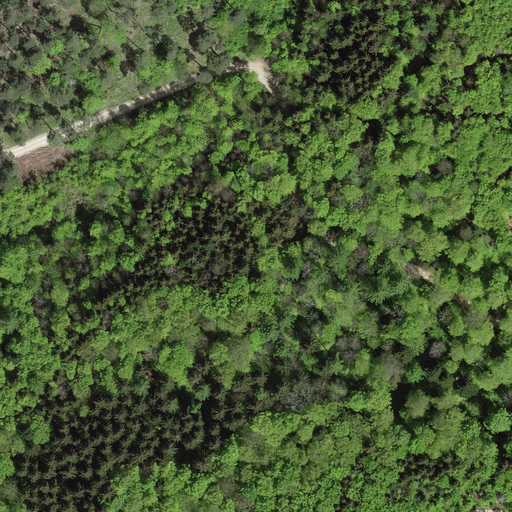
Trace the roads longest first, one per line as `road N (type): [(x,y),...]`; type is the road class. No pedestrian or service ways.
road 1 (track): [(511,332),(423,272),(321,235),(293,194),(280,99),(258,71),(214,69),(0,158)]
road 2 (track): [(423,272),(394,168),(393,127),(409,69),(456,0)]
